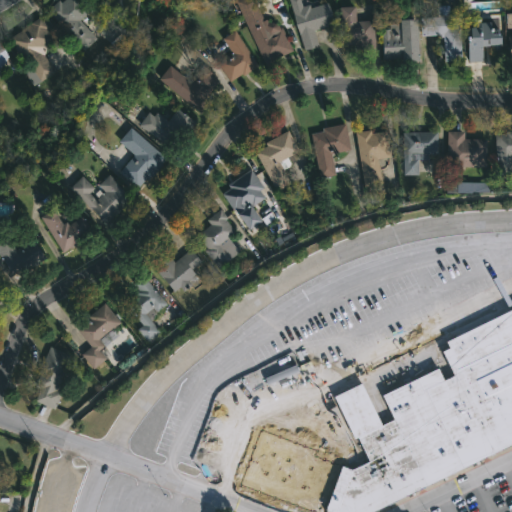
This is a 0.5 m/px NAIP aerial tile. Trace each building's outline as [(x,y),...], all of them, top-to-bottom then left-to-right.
[(61,0),(79,0),(89,10),(78,19),(95,37),(82,49),(46,10),(56,0),(57,0),(59,2),(61,0)] [(248,0),(250,5),(252,4),(266,33),(277,27),(288,51),(274,58),(276,61),(263,67),(236,11),(239,10),(236,4),(243,0),(248,0)] [(296,0),(298,6),(305,4),(305,2),(314,0),(315,5),(324,2),(330,25),(310,31),(315,46),(300,50),(285,0),(296,0)] [(455,4),(455,13),(457,13),(459,59),(442,60),(441,34),(418,35),(417,17),(434,17),(434,5),(455,4)] [(351,6),(351,20),(370,20),(371,52),(354,52),(354,50),(349,50),(349,45),(338,45),(338,22),(335,22),(335,6),(351,6)] [(414,17),(415,60),(398,61),(398,57),(381,58),(380,25),(387,25),(387,22),(397,22),(397,18),(414,17)] [(34,18),(35,20),(38,18),(51,40),(43,45),(42,54),(55,72),(42,81),(27,60),(25,61),(9,38),(30,24),(28,21),(34,18)] [(476,19),(476,22),(483,21),(483,29),(494,28),(496,48),(479,50),(479,61),(462,62),(460,40),(464,40),(463,27),(467,27),(466,19),(476,19)] [(223,23),(229,31),(231,30),(255,66),(241,76),(239,74),(226,82),(213,62),(228,53),(218,38),(219,37),(214,29),(223,23)] [(511,61),(504,62),(503,35),(509,35),(509,37),(511,36),(511,61)] [(0,38),(11,55),(0,76),(0,38)] [(216,80),(203,96),(208,100),(197,113),(155,78),(167,64),(187,80),(200,64),(210,72),(208,73),(216,80)] [(194,121),(171,150),(138,124),(147,112),(152,115),(155,112),(166,120),(176,107),(194,121)] [(332,175),(316,178),(307,133),(318,131),(318,128),(341,124),(346,150),(328,153),(332,175)] [(151,174),(147,178),(145,177),(136,188),(117,171),(133,153),(118,140),(130,126),(165,157),(151,174)] [(287,184),(272,192),(251,152),(263,146),(261,142),(284,130),(295,151),(284,157),(286,162),(286,166),(279,170),(287,184)] [(367,130),(368,133),(383,131),(387,157),(374,159),(378,185),(359,187),(351,133),(367,130)] [(417,174),(403,175),(401,132),(436,131),(437,152),(430,152),(430,158),(417,158),(417,174)] [(461,132),(461,139),(483,139),(482,168),(443,167),(444,131),(461,132)] [(511,131),(511,165),(510,165),(510,180),(493,180),(493,157),(491,157),(491,133),(501,133),(501,131),(511,131)] [(259,220),(245,230),(220,194),(229,188),(227,184),(249,169),(262,187),(257,190),(263,198),(250,207),(259,220)] [(129,199),(103,223),(89,208),(87,209),(67,187),(79,175),(91,188),(86,192),(93,200),(102,192),(95,185),(107,174),(129,199)] [(488,182),(456,182),(456,193),(488,193),(488,182)] [(53,208),(62,223),(66,220),(68,223),(82,215),(93,233),(61,251),(40,216),(53,208)] [(235,252),(215,269),(191,240),(196,236),(195,234),(206,225),(203,220),(216,209),(223,218),(222,220),(232,232),(224,238),(235,252)] [(48,258),(15,277),(6,261),(4,262),(0,255),(0,244),(31,227),(48,258)] [(200,261),(190,269),(194,273),(185,280),(186,282),(180,287),(178,284),(170,291),(154,271),(159,266),(157,264),(167,255),(172,262),(188,248),(200,261)] [(160,332),(147,342),(136,329),(142,325),(123,304),(134,294),(133,292),(136,289),(133,284),(142,276),(165,303),(155,312),(150,321),(160,332)] [(105,358),(91,369),(79,354),(89,346),(76,330),(89,320),(86,316),(103,302),(119,322),(98,339),(107,353),(103,356),(105,358)] [(511,441),(366,511),(322,511),(235,477),(251,435),(279,446),(289,421),(318,432),(308,456),(346,471),(364,462),(352,438),(349,439),(328,397),(356,384),(376,426),(388,421),(376,397),(432,369),(438,381),(448,376),(437,352),(443,349),(441,342),(511,307),(511,441)] [(61,392),(54,407),(35,399),(42,384),(36,382),(51,347),(69,354),(63,367),(66,368),(57,390),(61,392)] [(0,439),(20,448),(12,464),(4,460),(5,458),(0,455),(0,439)]
